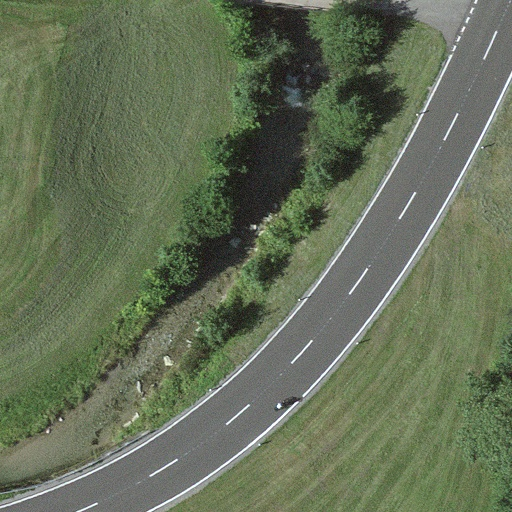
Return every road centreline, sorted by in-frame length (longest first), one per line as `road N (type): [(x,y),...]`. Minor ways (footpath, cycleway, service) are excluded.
road 1 (tertiary): [(99,511),(225,436),(323,335),(388,242),(511,0)]
road 2 (track): [(366,0),(504,15)]
